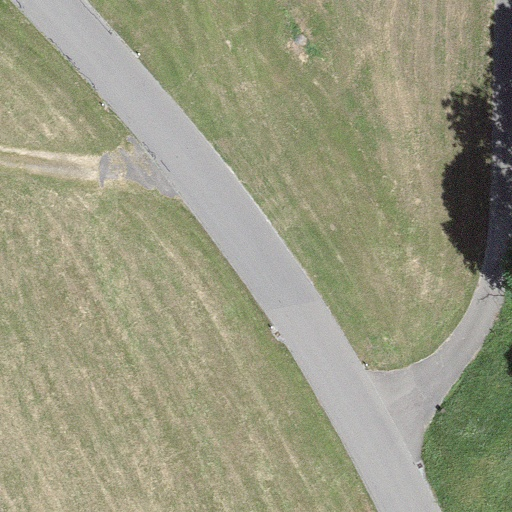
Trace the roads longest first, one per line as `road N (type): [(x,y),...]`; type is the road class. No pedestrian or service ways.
road 1 (tertiary): [(43,0),(137,97),(258,255),(404,511)]
road 2 (track): [(358,419),(476,345),(511,241)]
